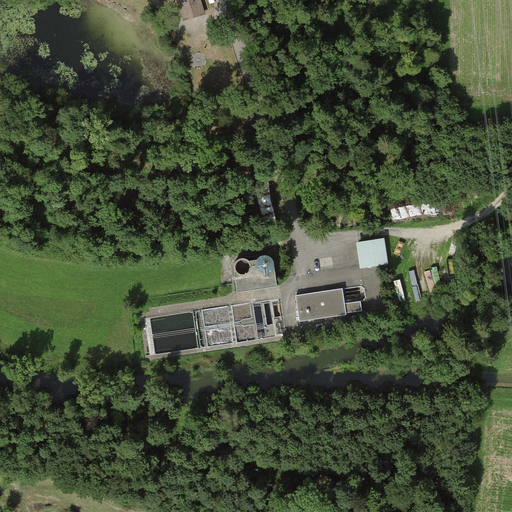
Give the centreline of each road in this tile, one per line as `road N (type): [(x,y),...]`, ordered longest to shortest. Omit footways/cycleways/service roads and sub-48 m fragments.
road 1 (track): [(416,511),(382,489),(328,470),(0,422)]
road 2 (track): [(365,238),(442,232),(491,216),(511,189)]
